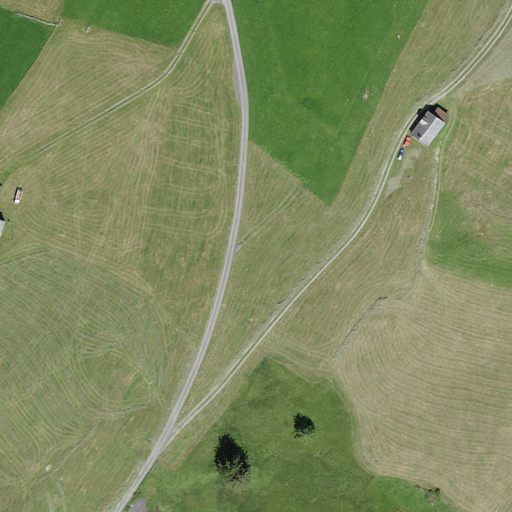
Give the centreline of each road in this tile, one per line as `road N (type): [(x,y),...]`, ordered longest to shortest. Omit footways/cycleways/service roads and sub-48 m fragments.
road 1 (track): [(161,454),(372,211),(416,96),(511,16)]
road 2 (unclassified): [(118,511),(161,454),(193,382),(250,210),(255,119),(235,0)]
road 3 (track): [(5,178),(166,74),(218,0)]
